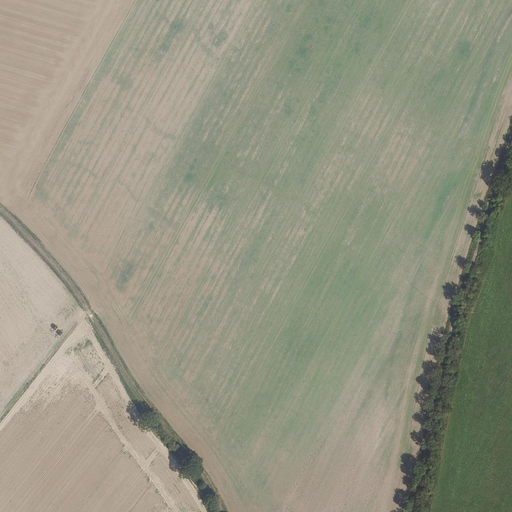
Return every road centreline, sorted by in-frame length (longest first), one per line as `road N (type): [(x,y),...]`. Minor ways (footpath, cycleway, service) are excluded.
road 1 (track): [(409,511),(466,277),(511,145)]
road 2 (track): [(0,208),(77,292),(223,511)]
